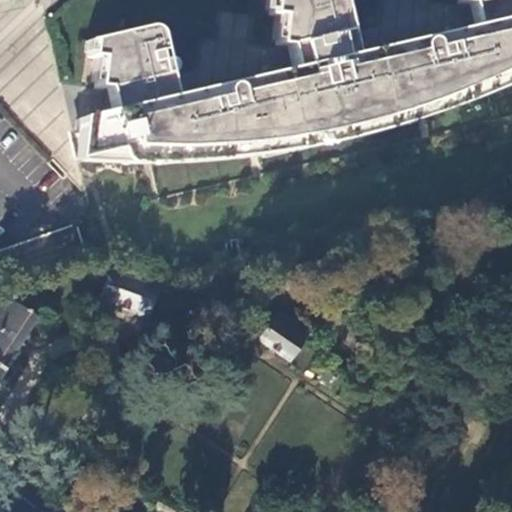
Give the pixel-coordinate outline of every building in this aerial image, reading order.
[(285,48),(345,33),(346,33),(339,4),(343,1),(343,0),(270,0),(269,17),(277,18),(276,47),(285,48)] [(473,35),(449,40),(456,70),(447,73),(454,100),(458,99),(457,95),(487,88),(485,83),(500,79),(499,75),(511,72),(511,25),(482,33),(476,30),(473,35)] [(94,90),(104,91),(164,77),(168,72),(169,67),(166,63),(159,62),(154,63),(153,54),(158,53),(156,38),(152,32),(148,30),(143,29),(89,42),(87,59),(96,60),(94,90)] [(456,70),(449,40),(437,43),(437,48),(429,50),(426,43),(422,42),(419,42),(416,44),(415,46),(415,51),(401,54),(400,51),(356,62),(350,58),(346,62),(341,64),(316,64),(312,68),(311,70),(311,73),(298,75),(294,72),(290,78),(245,88),(245,91),(232,94),(230,89),(224,88),(218,92),(218,100),(210,101),(210,96),(173,105),(168,102),(164,108),(111,120),(110,113),(76,121),(73,146),(72,164),(78,162),(113,153),(117,162),(120,165),(126,167),(130,166),(134,162),(135,157),(134,155),(150,151),(150,157),(165,153),(166,158),(181,154),(182,159),(213,152),(214,156),(244,149),(243,148),(259,144),(260,150),(412,114),(411,108),(427,105),(427,107),(454,100),(447,73),(456,70)] [(91,264),(113,272),(115,267),(109,265),(106,258),(91,264)] [(36,302),(93,280),(106,283),(100,301),(147,318),(158,289),(134,280),(113,272),(91,264),(21,289),(11,298),(6,293),(0,298),(0,372),(11,356),(9,355),(35,317),(28,312),(36,302)] [(271,322),(259,342),(290,360),(302,340),(271,322)]
